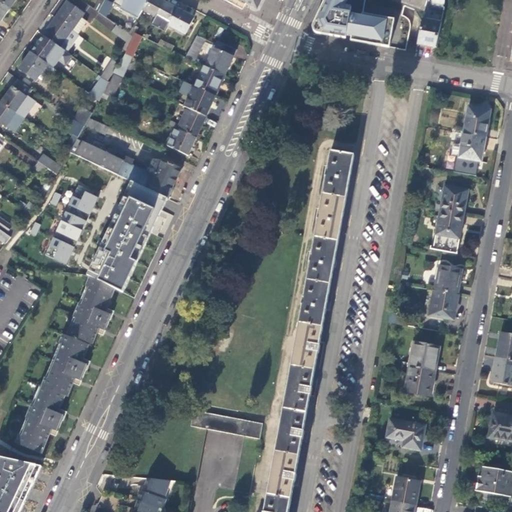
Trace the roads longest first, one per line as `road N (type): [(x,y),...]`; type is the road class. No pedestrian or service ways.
road 1 (primary): [(60,511),(283,38)]
road 2 (residential): [(511,139),(444,511)]
road 3 (residential): [(511,84),(283,38)]
